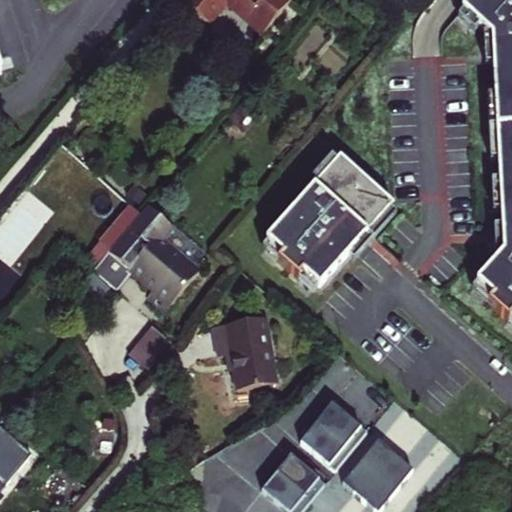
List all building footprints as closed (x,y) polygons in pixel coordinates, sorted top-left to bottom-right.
[(187,0),(184,5),(196,16),(209,26),(226,6),(262,37),(291,3),(287,0),(187,0)] [(488,38),(492,41),(493,67),(494,79),(496,137),(497,148),(500,213),(501,229),(503,255),(500,259),(476,285),(478,286),(493,300),(488,305),(509,323),(511,319),(511,0),(474,0),(462,14),(488,38)] [(220,39),(235,23),(225,14),(210,30),(220,39)] [(318,290),(320,291),(348,260),(357,249),(376,228),(390,213),(394,209),(341,161),(337,165),(318,187),(268,246),(283,259),(278,264),(298,282),(303,277),(318,290)] [(103,263),(94,274),(113,290),(129,271),(152,289),(146,297),(155,304),(164,312),(198,271),(164,243),(176,230),(150,207),(141,218),(104,262),(103,263)] [(104,262),(141,218),(136,212),(113,239),(108,235),(92,254),(103,263),(104,262)] [(236,374),(239,392),(277,386),(266,322),(214,331),(219,359),(233,357),(236,374)] [(171,342),(152,326),(136,345),(155,361),(171,342)] [(368,435),(332,407),(301,446),(336,474),(368,435)] [(0,481),(6,487),(31,456),(0,429),(0,481)] [(382,511),(414,475),(378,445),(342,488),(371,511),(382,511)] [(304,511),(326,487),(291,459),(262,494),(284,511),(304,511)] [(57,501),(72,477),(63,473),(53,475),(47,485),(49,497),(57,501)]
